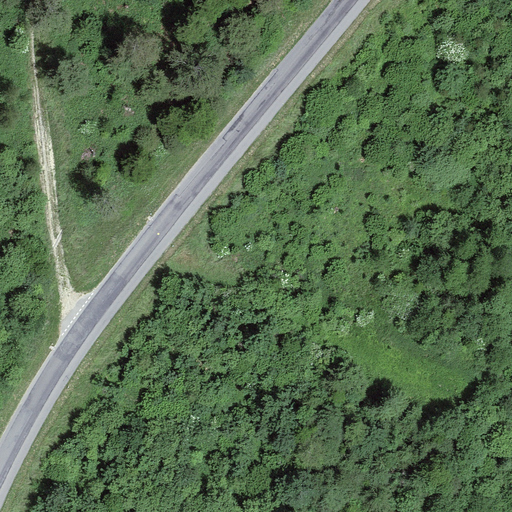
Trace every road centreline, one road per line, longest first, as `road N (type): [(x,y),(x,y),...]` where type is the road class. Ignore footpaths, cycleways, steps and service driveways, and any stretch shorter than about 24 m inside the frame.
road 1 (tertiary): [(346,0),(80,303),(0,466)]
road 2 (track): [(33,0),(34,91),(59,274),(73,317)]
